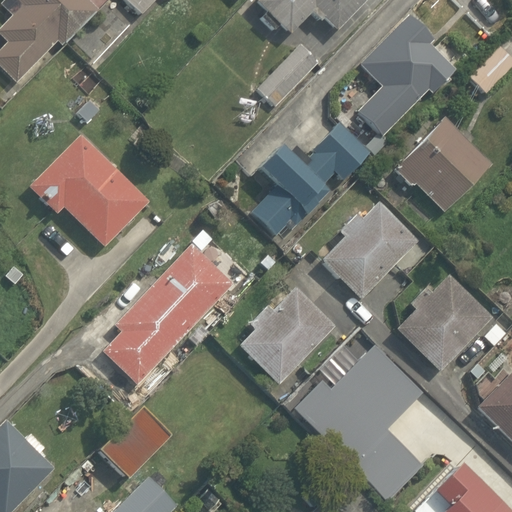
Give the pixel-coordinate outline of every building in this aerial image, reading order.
[(0,0),(7,6),(0,12),(0,75),(10,84),(49,41),(56,48),(93,7),(85,0),(0,0)] [(116,0),(134,17),(149,0),(116,0)] [(245,0),(281,35),(304,12),(327,35),(360,2),(357,0),(245,0)] [(427,41),(402,17),(354,65),(376,87),(350,113),(376,139),(423,90),(428,95),(450,72),(423,46),(427,41)] [(311,65),(289,46),(251,90),(274,109),(311,65)] [(511,64),(494,48),(464,79),(481,94),(511,64)] [(485,166),(437,120),(391,168),(392,169),(390,172),(407,188),(409,185),(438,213),(485,166)] [(365,153),(334,123),(307,151),(310,154),(296,168),(273,146),(251,169),(271,189),(246,214),(271,238),(282,227),(287,231),(311,207),(326,192),(320,185),(330,174),(338,182),(365,153)] [(67,136),(26,180),(19,187),(67,232),(71,226),(93,246),(136,200),(67,136)] [(412,243),(371,204),(355,220),(350,215),(332,233),(337,239),(315,261),(356,300),(412,243)] [(129,386),(219,286),(176,248),(87,348),(129,386)] [(486,319),(441,276),(424,294),(419,289),(403,306),(408,311),(395,324),(390,330),(435,373),(486,319)] [(273,386),(328,328),(288,290),(266,312),(261,307),(243,327),(248,332),(233,348),(273,386)] [(415,395),(366,348),(352,362),(328,386),(324,391),(315,382),(288,410),(384,503),(418,467),(380,431),(415,395)] [(328,386),(352,362),(337,348),(313,372),(328,386)] [(470,409),(511,448),(511,363),(475,403),(470,409)] [(123,403),(86,448),(121,476),(157,431),(123,403)] [(0,433),(0,508),(37,466),(0,433)] [(500,511),(451,465),(425,492),(440,507),(434,511),(500,511)] [(161,511),(167,507),(140,480),(109,511),(161,511)]
